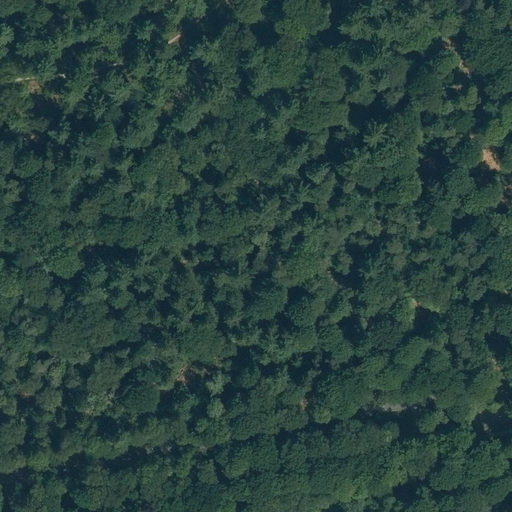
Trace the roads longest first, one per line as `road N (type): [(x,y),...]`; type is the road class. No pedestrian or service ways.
road 1 (secondary): [(0,510),(151,493),(511,416)]
road 2 (secondary): [(511,384),(0,477)]
road 3 (track): [(434,511),(399,363),(300,237)]
road 4 (track): [(300,237),(217,121)]
